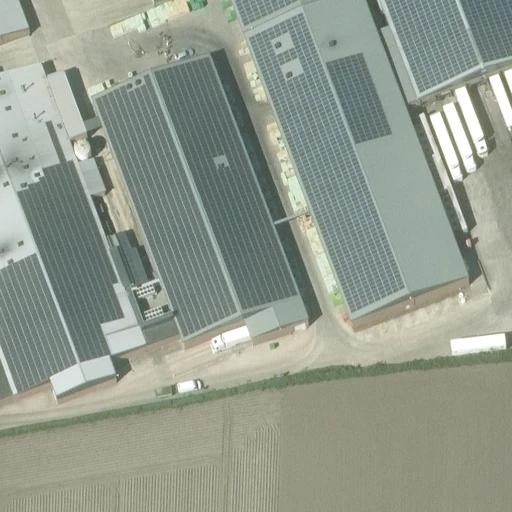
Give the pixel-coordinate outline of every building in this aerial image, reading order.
[(0,0),(0,363),(6,379),(0,380),(0,407),(51,389),(57,406),(116,384),(110,367),(146,353),(141,340),(90,202),(105,197),(93,164),(78,170),(70,147),(87,141),(65,81),(47,87),(41,71),(0,85),(0,47),(29,37),(15,0),(0,0)] [(150,0),(155,11),(183,0),(150,0)] [(404,115),(418,109),(397,51),(382,57),(361,0),(228,0),(352,330),(468,287),(404,115)] [(511,0),(377,0),(397,51),(418,109),(511,74),(511,0)] [(273,319),(280,339),(308,328),(209,62),(92,106),(174,328),(141,340),(146,353),(180,341),(184,352),(273,319)] [(450,360),(507,350),(505,339),(448,348),(450,360)]
